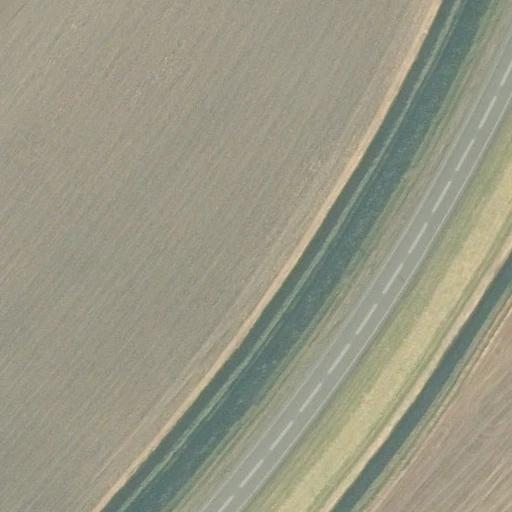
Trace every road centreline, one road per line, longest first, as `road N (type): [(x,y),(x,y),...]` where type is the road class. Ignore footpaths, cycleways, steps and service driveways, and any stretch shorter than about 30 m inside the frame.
road 1 (trunk): [(216,511),(391,278),(511,58)]
road 2 (track): [(364,511),(511,308)]
